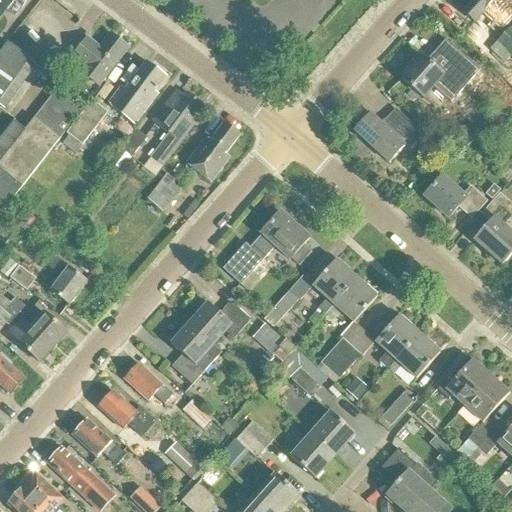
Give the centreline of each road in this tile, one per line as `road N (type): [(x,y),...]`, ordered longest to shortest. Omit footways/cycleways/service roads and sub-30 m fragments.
road 1 (residential): [(0,463),(289,137)]
road 2 (unclassified): [(511,336),(289,137)]
road 3 (unclassified): [(110,0),(289,137)]
road 4 (residential): [(289,137),(412,0)]
road 5 (residential): [(213,0),(269,42),(302,0)]
